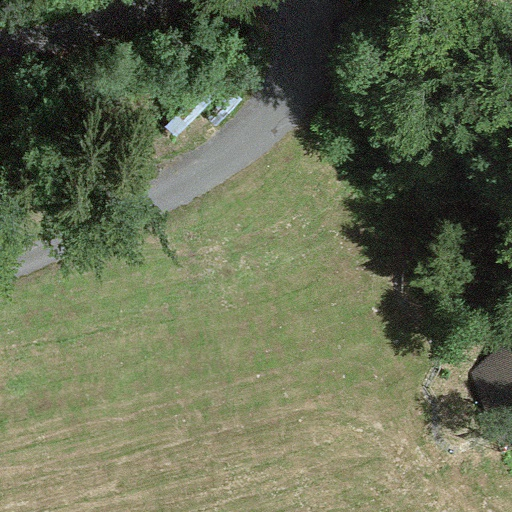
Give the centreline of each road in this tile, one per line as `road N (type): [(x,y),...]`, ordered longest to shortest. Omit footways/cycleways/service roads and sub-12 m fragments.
road 1 (track): [(288,0),(301,14),(296,69),(258,126),(153,210),(0,274)]
road 2 (track): [(0,24),(129,0)]
